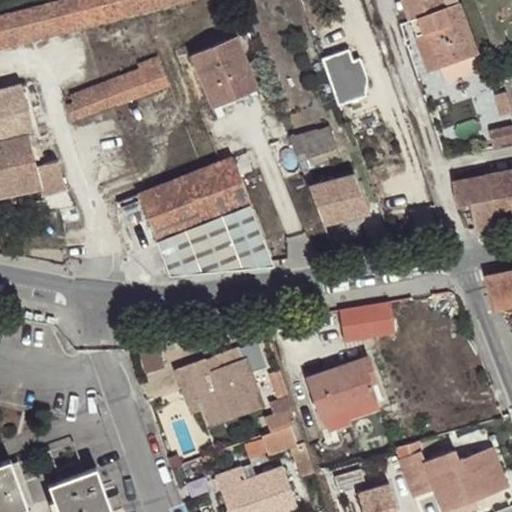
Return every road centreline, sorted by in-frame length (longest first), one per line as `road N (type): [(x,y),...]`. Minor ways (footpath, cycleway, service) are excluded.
road 1 (tertiary): [(458,263),(134,307),(89,299)]
road 2 (residential): [(89,299),(162,511)]
road 3 (unclassified): [(511,393),(458,263)]
